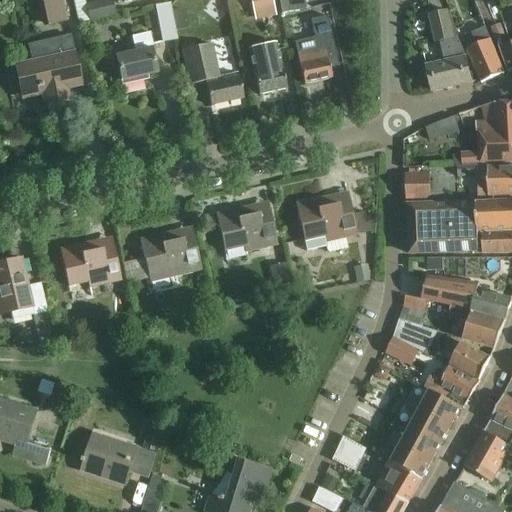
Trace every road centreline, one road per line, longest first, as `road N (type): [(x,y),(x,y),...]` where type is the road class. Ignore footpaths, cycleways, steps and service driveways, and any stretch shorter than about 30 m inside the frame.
road 1 (residential): [(297,511),(378,335),(390,289),(395,124)]
road 2 (residential): [(0,217),(395,124)]
road 3 (residential): [(420,511),(502,364),(511,331)]
road 4 (residential): [(395,124),(392,1)]
road 5 (residential): [(395,124),(511,92)]
